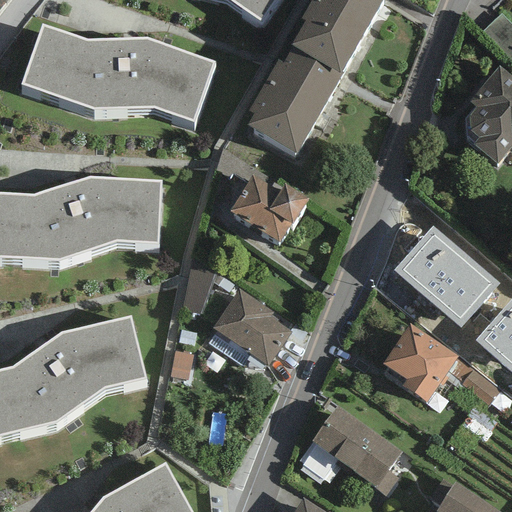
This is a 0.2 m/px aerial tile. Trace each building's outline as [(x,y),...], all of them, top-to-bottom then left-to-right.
[(233,0),(261,21),(275,0),(233,0)] [(340,77),(384,0),(316,0),(244,123),(295,153),(340,77)] [(86,39),(44,24),(23,84),(93,109),(155,107),(195,120),(216,65),(149,38),(86,39)] [(511,75),(499,66),(470,103),(475,109),(469,116),(471,133),(478,139),(473,145),(496,166),(511,147),(511,75)] [(309,199),(285,184),(280,192),(253,175),(230,212),(280,242),(291,224),(293,225),(309,199)] [(32,197),(0,194),(0,256),(60,260),(120,241),(159,244),(164,180),(90,176),(32,197)] [(393,271),(426,299),(465,254),(432,226),(393,271)] [(465,254),(426,299),(461,329),(500,284),(465,254)] [(215,275),(190,270),(182,312),(200,315),(215,275)] [(273,313),(239,289),(212,328),(269,366),(292,332),(270,317),(273,313)] [(511,298),(475,341),(511,372),(511,298)] [(14,366),(0,369),(0,435),(53,423),(99,390),(144,377),(130,317),(61,333),(14,366)] [(458,357),(410,324),(382,364),(406,381),(403,385),(427,402),(458,357)] [(193,355),(174,352),(169,378),(188,382),(193,355)] [(466,396),(493,414),(504,397),(478,379),(466,396)] [(401,452),(338,406),(311,441),(374,488),(387,471),(401,452)] [(192,511),(167,464),(104,497),(91,511),(192,511)] [(398,480),(387,471),(374,488),(385,497),(398,480)] [(498,511),(454,483),(436,511),(437,511),(498,511)] [(323,511),(303,499),(294,511),(323,511)]
